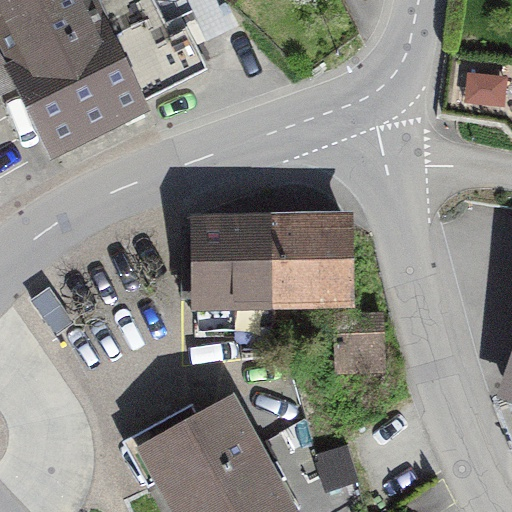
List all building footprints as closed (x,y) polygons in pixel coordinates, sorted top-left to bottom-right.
[(141,106),(140,105),(203,73),(182,30),(167,38),(148,0),(0,0),(0,93),(17,85),(48,152),(141,106)] [(267,221),(267,231),(269,301),(344,300),(344,230),(325,230),(324,221),(267,221)] [(196,334),(230,333),(229,302),(269,301),(267,231),(192,232),(193,303),(196,303),(196,334)] [(70,321),(48,285),(32,295),(53,331),(70,321)] [(356,373),(380,372),(378,320),(332,322),(333,355),(356,354),(356,373)] [(135,438),(176,511),(282,511),(223,405),(195,421),(189,409),(135,438)]
